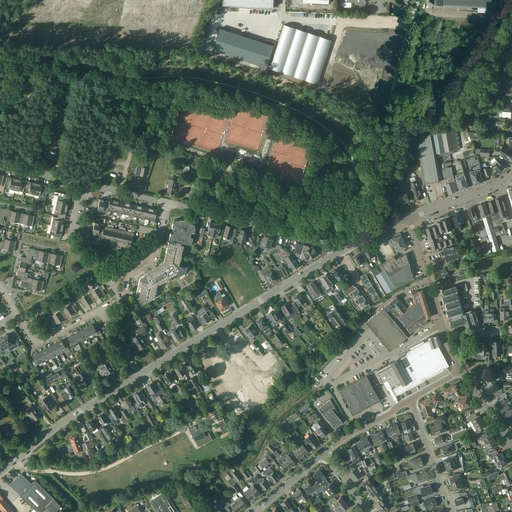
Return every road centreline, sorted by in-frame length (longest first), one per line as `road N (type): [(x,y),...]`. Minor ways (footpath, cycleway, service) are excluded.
road 1 (tertiary): [(138,376),(337,253)]
road 2 (unclassified): [(337,253),(167,202)]
road 3 (tertiary): [(0,474),(138,376)]
road 4 (tertiary): [(460,370),(408,217)]
road 5 (residential): [(99,310),(124,294),(128,273),(154,253),(167,202)]
